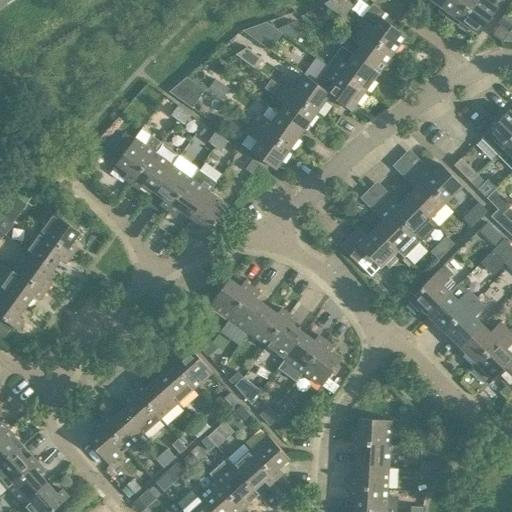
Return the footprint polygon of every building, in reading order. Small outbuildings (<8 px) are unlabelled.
[(447,0),(442,8),(441,7),(438,11),(457,25),(475,0),(447,0)] [(475,0),(457,25),(476,38),(503,0),(475,0)] [(362,19),(355,28),(392,54),(405,36),(380,18),(374,28),(362,19)] [(293,20),(277,28),(293,41),(303,28),(293,20)] [(500,25),(493,35),(502,42),(509,32),(500,25)] [(378,73),(392,54),(355,28),(349,38),(360,46),(354,55),(378,73)] [(365,92),(378,73),(354,55),(342,47),(329,65),(365,92)] [(247,48),(237,55),(256,69),(263,59),(247,48)] [(329,65),(315,84),(329,94),(329,95),(351,111),(365,92),(329,65)] [(280,86),(316,113),(329,95),(329,94),(315,84),(305,76),(298,85),(286,77),(280,86)] [(229,90),(223,86),(215,80),(207,90),(221,100),(229,90)] [(303,132),(316,113),(280,86),(271,80),(265,88),(274,95),(273,96),(284,104),(278,113),(278,114),(303,132)] [(177,120),(184,111),(178,106),(171,115),(177,120)] [(289,150),(303,132),(278,114),(278,113),(269,106),(262,116),(259,114),(252,123),(289,150)] [(498,155),(511,140),(511,113),(509,110),(481,138),(498,155)] [(184,111),(177,120),(184,125),(191,115),(184,111)] [(252,123),(246,133),(249,135),(241,145),(275,169),(289,150),(252,123)] [(112,170),(131,184),(161,143),(152,136),(152,137),(141,129),(112,170)] [(214,147),(221,137),(215,132),(208,142),(214,147)] [(221,137),(214,147),(221,152),(228,142),(221,137)] [(511,140),(498,155),(511,168),(511,140)] [(161,143),(131,184),(139,190),(143,184),(154,192),(173,166),(180,156),(161,143)] [(259,165),(240,151),(235,158),(247,166),(245,169),(252,174),(259,165)] [(454,165),(471,183),(478,176),(461,158),(454,165)] [(413,170),(445,202),(462,186),(440,164),(432,172),(421,162),(413,170)] [(160,205),(168,210),(191,179),(173,166),(154,192),(164,200),(160,205)] [(191,179),(168,210),(176,216),(180,211),(190,218),(209,193),(216,183),(198,169),(191,179)] [(415,189),(407,196),(429,218),(445,202),(413,170),(405,178),(415,189)] [(478,176),(471,183),(477,189),(484,182),(478,176)] [(399,205),(389,194),(384,190),(376,198),(381,203),(381,202),(419,241),(420,241),(423,239),(426,237),(429,235),(431,232),(433,229),(435,225),(429,219),(429,218),(407,196),(399,205)] [(228,206),(209,193),(190,218),(201,226),(197,231),(206,238),(228,206)] [(13,203),(8,210),(17,217),(25,207),(15,200),(13,203)] [(490,216),(496,222),(503,215),(508,209),(499,201),(494,206),(497,210),(490,216)] [(383,221),(375,229),(396,250),(396,251),(404,258),(420,242),(419,241),(381,202),(381,203),(372,211),(383,221)] [(480,204),(462,214),(467,224),(485,214),(480,204)] [(17,217),(8,210),(3,216),(13,223),(17,217)] [(54,214),(40,233),(72,256),(77,248),(72,244),(80,233),(54,214)] [(511,223),(503,215),(496,222),(511,237),(511,223)] [(486,241),(497,230),(487,221),(476,232),(486,241)] [(370,276),(380,267),(396,250),(375,229),(367,237),(359,229),(341,247),(370,276)] [(40,233),(27,252),(53,271),(60,260),(66,264),(72,256),(40,233)] [(491,251),(501,261),(511,250),(511,248),(503,239),(491,251)] [(27,252),(14,270),(45,292),(51,285),(45,281),(53,271),(27,252)] [(428,315),(450,293),(441,284),(451,274),(442,266),(408,301),(419,312),(422,309),(428,315)] [(14,270),(0,288),(26,307),(34,297),(39,301),(45,292),(14,270)] [(229,319),(252,288),(244,282),(240,287),(229,279),(210,305),(229,319)] [(26,307),(0,288),(0,335),(3,338),(12,326),(18,330),(24,322),(18,318),(26,307)] [(229,319),(248,332),(266,306),(256,299),(260,293),(252,288),(229,319)] [(428,315),(444,331),(476,299),(467,290),(457,300),(450,293),(428,315)] [(444,331),(460,347),(482,326),(473,317),(483,306),(476,299),(444,331)] [(248,332),(267,346),(290,315),(281,308),(277,314),(266,306),(248,332)] [(297,320),(290,315),(267,346),(285,359),(304,334),(293,326),(297,320)] [(489,333),(482,326),(460,347),(475,362),(477,363),(508,331),(500,322),(489,333)] [(511,389),(511,342),(511,334),(508,331),(477,363),(475,362),(471,367),(488,383),(497,374),(511,389)] [(314,341),(304,334),(285,359),(304,373),(327,342),(317,335),(314,341)] [(203,351),(212,343),(207,337),(198,345),(203,351)] [(334,347),(327,342),(304,373),(322,386),(341,361),(329,353),(334,347)] [(212,343),(203,351),(208,357),(217,349),(212,343)] [(169,359),(195,388),(212,373),(191,349),(181,358),(176,353),(169,359)] [(178,403),(195,388),(169,359),(161,366),(166,371),(156,379),(178,403)] [(234,386),(243,378),(238,372),(229,379),(234,386)] [(243,378),(234,386),(251,405),(261,392),(243,378)] [(160,418),(178,403),(156,379),(147,388),(142,383),(135,390),(160,418)] [(132,402),(122,410),(143,434),(160,418),(135,390),(127,397),(132,402)] [(224,399),(232,407),(238,402),(230,393),(224,399)] [(242,406),(236,412),(243,420),(250,415),(242,406)] [(265,421),(274,413),(268,407),(260,414),(265,421)] [(108,413),(101,420),(126,449),(143,434),(122,410),(113,418),(108,413)] [(274,413),(265,421),(270,426),(279,418),(274,413)] [(196,424),(203,432),(209,427),(202,418),(196,424)] [(352,432),(351,443),(390,444),(392,420),(360,418),(359,433),(352,432)] [(108,465),(126,449),(101,420),(93,426),(98,431),(87,441),(108,465)] [(411,430),(423,430),(423,422),(411,422),(411,430)] [(203,432),(196,424),(189,429),(197,438),(203,432)] [(0,466),(23,446),(14,436),(8,429),(0,435),(0,466)] [(208,436),(215,445),(221,440),(213,432),(208,436)] [(250,451),(275,480),(283,473),(278,468),(288,459),(268,435),(250,451)] [(215,445),(208,436),(201,442),(208,451),(215,445)] [(389,467),(390,444),(351,443),(351,452),(358,452),(357,466),(389,467)] [(38,463),(23,446),(0,466),(0,478),(9,489),(38,463)] [(161,454),(169,462),(175,457),(167,448),(161,454)] [(268,486),(275,480),(250,451),(233,466),(254,490),(264,481),(268,486)] [(169,462),(161,454),(155,459),(163,468),(169,462)] [(210,473),(216,481),(242,509),(258,495),(254,490),(233,466),(226,458),(210,473)] [(421,461),(421,470),(432,470),(433,462),(421,461)] [(173,467),(181,475),(187,471),(179,462),(173,467)] [(9,489),(25,506),(48,485),(39,475),(44,470),(38,463),(9,489)] [(388,490),(389,467),(357,466),(356,478),(349,477),(348,488),(388,490)] [(181,475),(173,467),(167,472),(175,481),(181,475)] [(133,479),(121,490),(128,499),(140,488),(133,479)] [(216,481),(199,496),(213,511),(229,511),(230,511),(238,511),(242,509),(216,481)] [(48,485),(25,506),(30,511),(52,511),(69,497),(62,489),(57,494),(48,485)] [(355,498),(354,511),(374,511),(396,511),(398,498),(387,498),(388,490),(348,488),(348,498),(355,498)] [(213,511),(199,496),(182,511),(183,511),(213,511)] [(132,503),(140,511),(146,507),(138,498),(132,503)]
